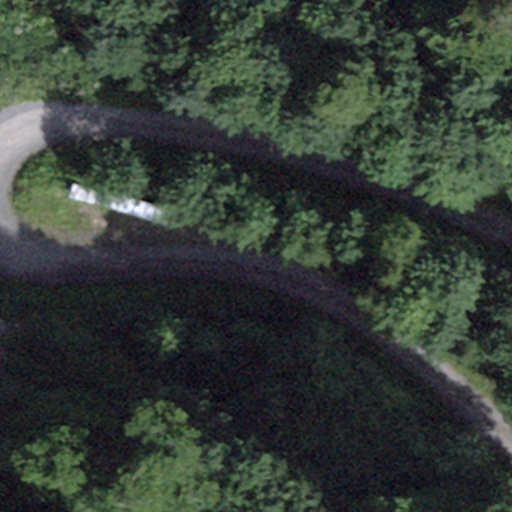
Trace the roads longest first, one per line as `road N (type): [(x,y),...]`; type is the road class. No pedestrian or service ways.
road 1 (track): [(511,430),(395,335),(267,264),(28,252),(0,237)]
road 2 (track): [(0,149),(15,136),(91,124),(205,126),(296,146),(511,230)]
